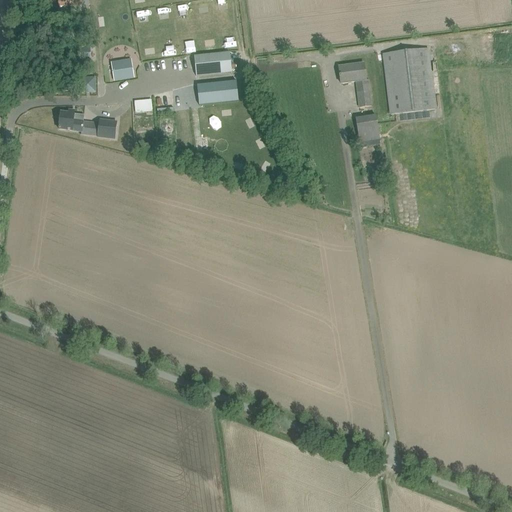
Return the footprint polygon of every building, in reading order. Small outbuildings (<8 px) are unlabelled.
[(88,49),(77,50),(78,60),(89,59),(88,49)] [(428,50),(384,55),(392,116),(435,111),(428,50)] [(232,73),(230,53),(194,57),(196,77),(232,73)] [(113,63),(111,63),(114,81),(134,78),(131,60),(118,62),(118,60),(114,61),(113,63)] [(364,65),(339,68),(341,85),(357,83),(360,109),(372,107),(368,81),(366,82),(364,65)] [(95,77),(80,78),(81,85),(96,85),(95,77)] [(237,80),(197,85),(199,104),(239,100),(237,80)] [(151,101),(134,102),(135,113),(152,112),(151,101)] [(160,116),(175,115),(175,107),(160,108),(160,116)] [(61,113),(59,129),(82,132),(81,135),(98,137),(98,138),(115,140),(117,123),(100,121),(99,125),(83,122),(84,116),(61,113)] [(376,117),(367,118),(356,120),(360,144),(380,141),(376,117)]
